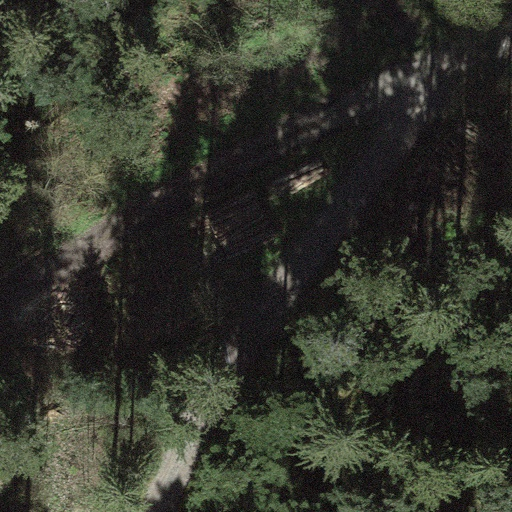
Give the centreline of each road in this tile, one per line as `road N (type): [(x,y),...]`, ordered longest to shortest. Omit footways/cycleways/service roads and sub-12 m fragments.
road 1 (track): [(153,511),(248,342),(379,159),(470,51),(511,33)]
road 2 (track): [(470,51),(93,228),(0,290)]
